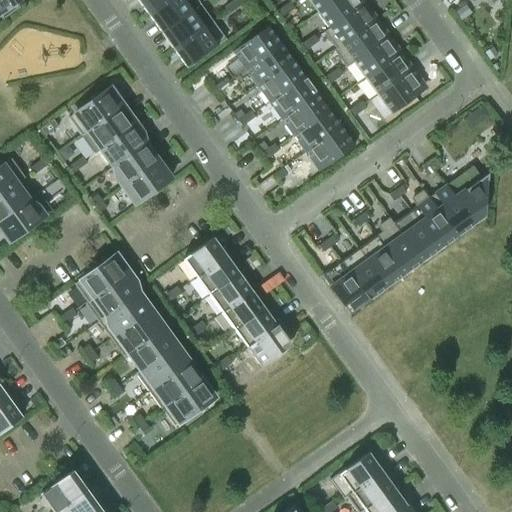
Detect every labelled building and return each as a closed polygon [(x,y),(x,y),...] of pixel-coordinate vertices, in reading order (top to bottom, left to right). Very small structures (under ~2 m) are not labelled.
[(14,3),(18,0),(0,0),(0,15),(2,18),(17,7),(14,3)] [(136,0),(146,14),(148,13),(166,0),(136,0)] [(166,0),(146,14),(159,32),(160,31),(199,3),(196,0),(166,0)] [(241,4),(239,1),(238,0),(233,0),(230,2),(235,9),(241,4)] [(308,0),(317,11),(332,0),(308,0)] [(323,32),(364,3),(363,2),(359,5),(355,0),(332,0),(317,11),(328,28),(323,32)] [(294,8),(292,5),(289,1),(283,6),(288,13),(294,8)] [(235,9),(230,2),(224,7),(228,13),(235,9)] [(160,31),(159,32),(172,49),(173,48),(211,21),(199,3),(191,9),(160,31)] [(333,50),(376,19),(375,18),(371,21),(365,13),(369,10),(364,3),(323,32),(335,48),(332,50),(333,50)] [(465,5),(456,12),(461,20),(471,13),(465,5)] [(288,13),(283,6),(276,11),(281,17),(288,13)] [(345,67),(388,36),(387,35),(383,38),(377,29),(381,26),(376,19),(333,50),(345,67)] [(173,48),(172,49),(185,68),(191,63),(224,39),(211,21),(173,48)] [(245,68),(280,43),(267,26),(232,51),(238,59),(242,56),(248,65),(244,68),(245,68)] [(318,41),(316,38),(313,34),(307,39),(311,46),(318,41)] [(365,78),(400,52),(399,51),(395,54),(389,46),(393,43),(388,36),(345,67),(345,68),(353,62),(365,78)] [(311,46),(307,39),(300,44),(305,50),(311,46)] [(257,85),(292,60),(280,43),(245,68),(257,85)] [(377,94),(412,69),(411,68),(407,71),(401,62),(405,59),(400,52),(365,78),(377,94)] [(269,102),(304,76),(292,60),(257,85),(261,92),(266,89),(272,98),(268,101),(269,102)] [(342,74),(339,71),(337,68),(331,72),(335,79),(342,74)] [(414,96),(421,91),(412,78),(415,76),(416,76),(417,76),(412,69),(377,94),(391,114),(414,96)] [(335,79),(331,72),(324,77),(329,83),(335,79)] [(280,118),(316,93),(304,76),(269,102),(273,108),(277,105),(284,114),(280,117),(280,118)] [(230,84),(228,80),(226,77),(219,82),(224,88),(230,84)] [(224,88),(219,82),(213,87),(217,93),(224,88)] [(80,135),(119,107),(113,99),(117,96),(110,86),(85,105),(82,101),(71,108),(74,112),(67,117),(80,135)] [(292,135),(327,109),(316,93),(280,118),(285,125),(289,122),(296,131),(292,134),(292,135)] [(366,107),(363,104),(361,101),(355,105),(359,112),(366,107)] [(359,112),(355,105),(348,110),(353,116),(359,112)] [(99,149),(136,122),(130,113),(125,116),(119,107),(80,135),(81,136),(87,132),(99,149)] [(475,127),(488,117),(481,108),(468,117),(475,127)] [(304,151),(340,126),(327,109),(292,135),(304,151)] [(254,117),(252,114),(250,110),(243,115),(248,122),(254,117)] [(248,122),(243,115),(237,120),(241,126),(248,122)] [(52,119),(39,129),(45,136),(57,127),(52,119)] [(111,166),(144,143),(138,134),(142,131),(136,122),(99,149),(111,166)] [(330,162),(353,145),(340,126),(304,151),(309,158),(313,155),(322,167),(330,162)] [(272,155),(267,148),(262,142),(256,146),(265,159),(272,155)] [(120,187),(157,160),(144,143),(111,166),(118,175),(113,178),(120,187)] [(278,150),(276,147),(273,143),(267,148),(272,155),(278,150)] [(86,163),(84,160),(81,156),(75,161),(80,167),(86,163)] [(47,165),(44,161),(42,158),(35,163),(40,170),(47,165)] [(0,192),(23,176),(10,159),(1,165),(0,163),(0,192)] [(133,205),(170,178),(157,160),(120,187),(133,205)] [(440,166),(436,160),(429,164),(434,171),(440,166)] [(80,167),(75,161),(68,166),(73,172),(80,167)] [(40,170),(35,163),(29,168),(34,174),(40,170)] [(434,171),(429,164),(423,169),(427,176),(434,171)] [(483,215),(487,173),(480,178),(472,166),(444,186),(472,224),(483,215)] [(286,174),(281,168),(275,173),(280,179),(286,174)] [(0,219),(34,196),(22,179),(24,177),(23,176),(0,192),(0,219)] [(405,192),(401,185),(394,190),(399,196),(405,192)] [(472,224),(444,186),(427,198),(422,190),(421,190),(454,236),(472,224)] [(399,196),(394,190),(388,195),(392,201),(399,196)] [(454,236),(421,190),(410,198),(415,207),(409,211),(437,249),(454,236)] [(72,197),(67,191),(61,196),(66,202),(72,197)] [(103,199),(98,193),(91,198),(96,204),(103,199)] [(0,230),(8,242),(51,211),(45,201),(40,205),(34,196),(0,219),(0,230)] [(107,206),(103,199),(96,204),(101,210),(107,206)] [(370,217),(366,210),(359,215),(364,222),(370,217)] [(437,249),(409,211),(392,223),(388,217),(388,218),(419,262),(437,249)] [(364,222),(359,215),(353,220),(357,226),(364,222)] [(419,262),(388,218),(376,226),(380,232),(374,236),(402,274),(419,262)] [(335,242),(331,236),(324,241),(329,247),(335,242)] [(402,274),(374,236),(357,249),(384,287),(402,274)] [(195,277),(225,255),(212,237),(182,259),(195,277)] [(329,247),(324,241),(318,245),(322,252),(329,247)] [(384,287),(357,249),(339,262),(367,300),(384,287)] [(84,304),(129,271),(116,253),(73,284),(86,301),(83,303),(84,304)] [(207,295),(238,273),(225,255),(195,277),(207,295)] [(367,300),(339,262),(320,275),(329,287),(348,313),(367,300)] [(96,321),(137,292),(131,282),(135,279),(129,271),(84,304),(96,321)] [(220,312),(251,290),(238,273),(207,295),(220,312)] [(180,293),(178,289),(175,286),(169,291),(173,297),(180,293)] [(233,330),(263,307),(251,290),(220,312),(233,330)] [(173,297),(169,291),(162,296),(167,302),(173,297)] [(109,339),(150,309),(137,292),(96,321),(109,339)] [(245,347),(276,325),(263,307),(233,330),(245,347)] [(76,314),(73,311),(71,308),(65,312),(69,319),(76,314)] [(185,318),(193,312),(189,308),(181,313),(185,318)] [(122,356),(163,327),(150,309),(109,339),(122,356)] [(69,319),(65,312),(58,317),(63,324),(69,319)] [(205,328),(203,325),(200,321),(194,326),(199,332),(205,328)] [(283,349),(290,344),(276,325),(245,347),(259,367),(283,349)] [(199,332),(194,326),(187,331),(192,337),(199,332)] [(135,374),(175,344),(163,327),(122,356),(122,357),(130,351),(136,359),(132,362),(138,370),(134,373),(135,374)] [(92,351),(88,344),(81,349),(86,355),(92,351)] [(147,391),(188,362),(175,344),(135,374),(147,391)] [(97,357),(92,351),(86,355),(90,362),(97,357)] [(230,363),(228,360),(226,356),(219,361),(224,368),(230,363)] [(11,366),(5,359),(1,362),(7,370),(11,366)] [(224,368),(219,361),(213,366),(217,372),(224,368)] [(160,409),(201,379),(188,362),(147,391),(160,409)] [(16,374),(11,366),(7,370),(12,377),(16,374)] [(118,386),(113,379),(106,384),(111,391),(118,386)] [(197,410),(214,397),(201,379),(160,409),(173,427),(182,420),(185,424),(200,414),(197,410)] [(122,392),(118,386),(111,391),(116,397),(122,392)] [(38,405),(33,397),(29,400),(34,408),(38,405)] [(0,432),(22,417),(8,398),(0,403),(0,432)] [(143,421),(138,414),(132,419),(137,426),(143,421)] [(148,427),(143,421),(137,426),(141,432),(148,427)] [(145,454),(139,445),(130,451),(137,460),(145,454)] [(342,498),(381,470),(368,452),(329,479),(342,498)] [(65,474),(39,493),(52,511),(51,511),(53,511),(84,490),(86,489),(72,470),(65,474)] [(356,511),(359,511),(393,488),(381,470),(342,498),(343,498),(345,497),(356,511)] [(364,511),(396,511),(406,505),(393,488),(359,511),(361,511),(364,510),(364,511)] [(84,490),(53,511),(92,511),(98,508),(99,507),(86,489),(84,490)] [(329,511),(335,508),(333,504),(331,501),(324,506),(328,511),(329,511)]
